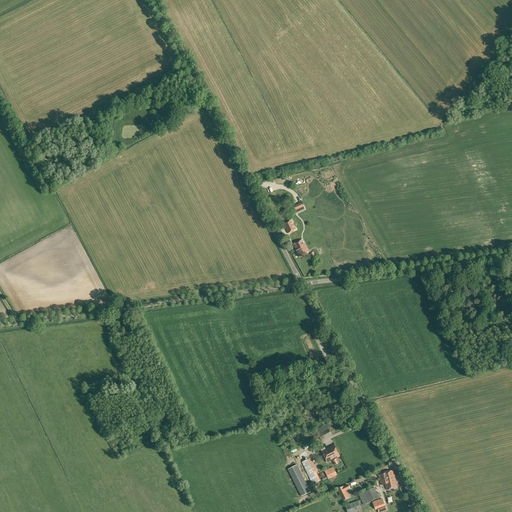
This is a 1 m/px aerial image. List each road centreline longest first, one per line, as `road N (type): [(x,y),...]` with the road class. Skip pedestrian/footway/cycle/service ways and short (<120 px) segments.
road 1 (unclassified): [(301,284),(150,0)]
road 2 (unclassified): [(0,325),(301,284)]
road 3 (unclassified): [(421,511),(301,284)]
road 4 (unclassified): [(301,284),(511,255)]
